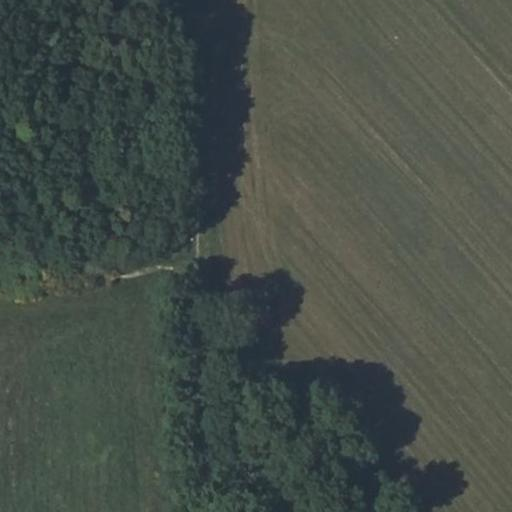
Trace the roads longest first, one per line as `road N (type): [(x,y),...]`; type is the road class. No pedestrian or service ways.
road 1 (track): [(184,0),(202,332)]
road 2 (track): [(202,332),(355,511)]
road 3 (track): [(202,332),(208,511)]
